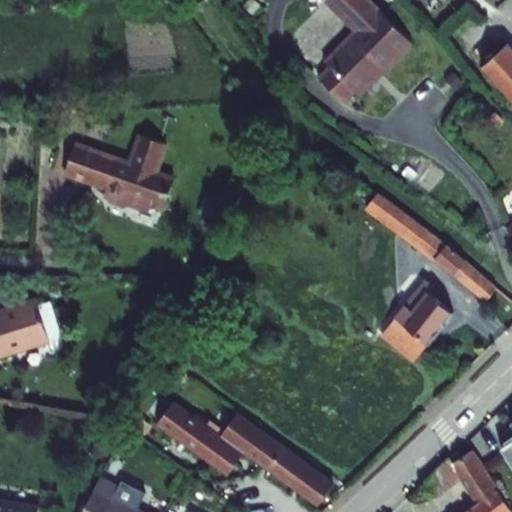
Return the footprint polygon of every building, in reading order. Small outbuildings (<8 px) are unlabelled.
[(366,83),(420,32),(389,0),(347,0),(365,18),(333,48),(338,53),(326,65),(350,88),(361,78),(366,83)] [(511,47),(508,43),(483,66),(511,98),(511,47)] [(142,197),(147,195),(165,201),(168,194),(181,199),(191,169),(173,163),(183,136),(157,126),(147,154),(93,135),(83,165),(124,179),(122,186),(126,188),(129,193),(142,197)] [(368,212),(432,261),(484,302),(496,290),(449,255),(442,249),(378,198),(368,212)] [(438,273),(406,309),(434,334),(462,305),(441,287),(446,281),(438,273)] [(0,355),(50,341),(37,297),(0,307),(0,355)] [(406,309),(392,323),(421,348),(434,334),(406,309)] [(488,413),(501,436),(511,428),(511,415),(501,400),(488,413)] [(220,436),(173,401),(157,423),(227,475),(244,452),(317,506),(333,486),(273,439),(237,414),(220,436)] [(458,511),(511,511),(511,491),(479,439),(458,452),(469,470),(482,494),(458,511)] [(428,467),(444,490),(469,470),(458,452),(453,444),(428,467)] [(48,511),(53,491),(0,482),(0,511),(48,511)] [(121,494),(100,484),(90,511),(139,511),(118,500),(121,494)]
